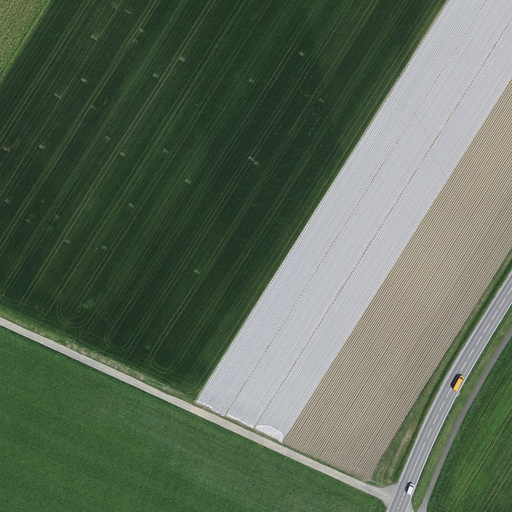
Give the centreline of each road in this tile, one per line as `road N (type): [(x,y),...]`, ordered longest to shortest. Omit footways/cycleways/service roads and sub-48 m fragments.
road 1 (track): [(0,320),(399,502)]
road 2 (primary): [(399,502),(435,408),(511,286)]
